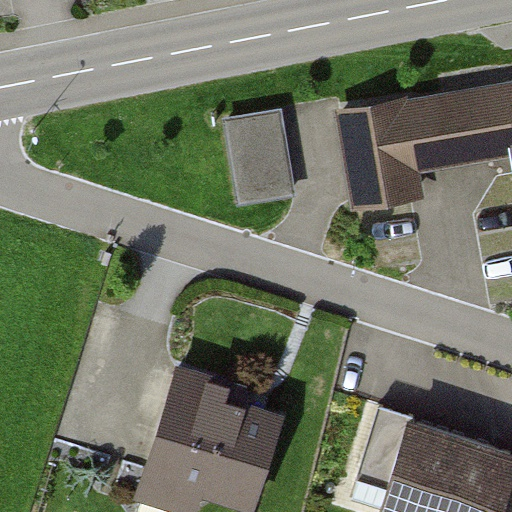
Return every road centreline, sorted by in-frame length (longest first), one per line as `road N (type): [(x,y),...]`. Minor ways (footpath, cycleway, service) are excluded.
road 1 (residential): [(0,178),(511,343)]
road 2 (tertiary): [(0,90),(457,0)]
